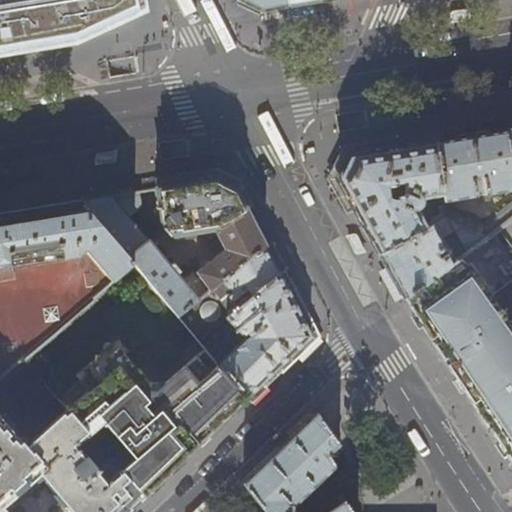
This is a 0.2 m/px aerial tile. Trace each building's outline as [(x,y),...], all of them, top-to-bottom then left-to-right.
[(0,52),(78,40),(135,13),(132,0),(10,0),(11,4),(0,5),(0,52)] [(240,0),(262,10),(272,9),(288,6),(288,0),(240,0)] [(312,5),(314,20),(347,16),(345,2),(312,5)] [(511,190),(511,165),(507,131),(477,136),(434,143),(443,201),(443,202),(483,195),(484,202),(490,201),(490,194),(511,190)] [(443,201),(434,143),(392,150),(349,157),(338,179),(355,210),(380,254),(432,226),(446,218),(444,205),(438,206),(439,213),(430,218),(431,221),(425,224),(416,210),(420,205),(421,203),(421,198),(438,196),(438,201),(443,201)] [(211,289),(265,247),(253,223),(237,190),(214,179),(183,184),(156,188),(165,224),(175,236),(216,230),(226,249),(197,272),(206,284),(211,289)] [(80,201),(134,265),(178,316),(187,308),(198,299),(130,218),(137,214),(136,200),(134,192),(111,196),(80,201)] [(468,251),(511,216),(511,198),(483,220),(444,204),(444,205),(446,218),(468,251)] [(0,379),(2,378),(23,360),(134,265),(80,201),(52,206),(0,214),(0,379)] [(511,326),(491,297),(511,281),(511,216),(468,251),(453,262),(404,299),(416,320),(447,365),(486,424),(511,406),(511,326)] [(453,262),(432,226),(380,254),(392,276),(404,299),(453,262)] [(279,274),(265,247),(211,289),(198,299),(187,308),(201,326),(232,300),(234,301),(236,299),(241,306),(279,274)] [(283,282),(279,274),(241,306),(234,312),(226,319),(199,341),(206,349),(247,398),(281,366),(311,337),(283,282)] [(226,319),(234,312),(231,308),(223,314),(226,319)] [(193,450),(247,398),(206,349),(166,383),(146,382),(118,348),(78,381),(88,393),(67,410),(89,436),(103,424),(134,460),(120,472),(143,498),(193,450)] [(54,395),(34,372),(23,360),(2,378),(33,413),(54,395)] [(511,406),(486,424),(504,452),(511,463),(511,406)] [(0,511),(6,511),(4,510),(10,505),(8,503),(36,478),(38,481),(43,477),(60,497),(57,499),(62,505),(65,502),(73,511),(127,511),(143,498),(120,472),(108,481),(77,446),(89,436),(67,410),(29,442),(26,438),(23,440),(10,425),(12,423),(4,413),(1,415),(0,414),(0,511)] [(350,511),(343,502),(342,496),(341,495),(337,498),(340,503),(325,511),(296,511),(295,510),(292,510),(293,502),(295,502),(335,468),(327,455),(338,445),(316,415),(281,448),(244,484),(266,511),(350,511)] [(360,511),(361,504),(342,496),(343,502),(350,511),(360,511)]
